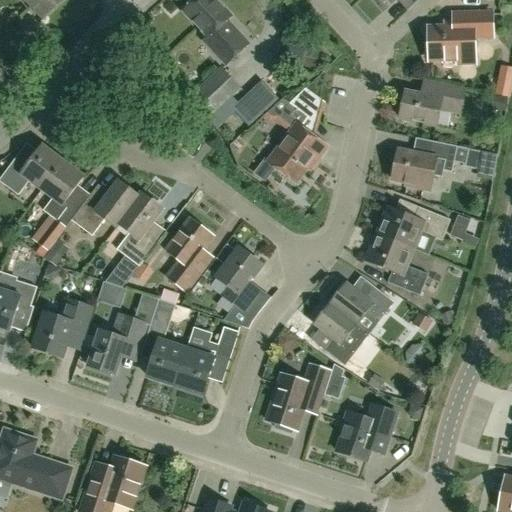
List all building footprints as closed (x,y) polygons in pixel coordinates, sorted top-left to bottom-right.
[(23,0),(41,18),(60,0),(23,0)] [(248,45),(226,22),(231,18),(213,0),(196,0),(184,12),(208,37),(204,41),(226,65),(248,45)] [(387,0),(391,5),(396,0),(397,0),(407,11),(418,0),(387,0)] [(474,37),(492,37),(492,15),(454,15),(454,28),(429,28),(430,59),(457,59),(458,64),(475,63),(474,37)] [(511,66),(501,65),(496,92),(510,95),(511,85),(511,66)] [(213,115),(240,90),(221,70),(194,95),(213,115)] [(426,84),(424,97),(405,94),(400,120),(436,126),(440,109),(459,113),(463,92),(440,87),(426,84)] [(308,118),(290,104),(281,114),(297,126),(268,163),(295,184),(314,158),(317,160),(327,147),(301,127),(308,118)] [(430,191),(433,176),(443,178),(444,172),(452,173),(455,162),(466,165),(466,167),(479,169),(482,152),(432,143),(429,158),(399,152),(393,181),(408,184),(407,187),(430,191)] [(43,192),(64,162),(43,146),(27,166),(16,158),(0,180),(0,182),(18,196),(29,182),(43,192)] [(57,242),(72,221),(79,213),(66,203),(85,178),(64,162),(43,192),(53,200),(44,212),(56,221),(38,245),(49,253),(57,242)] [(120,225),(143,195),(141,194),(139,197),(118,182),(102,205),(91,196),(79,213),(72,221),(93,237),(106,220),(118,229),(120,225)] [(163,211),(143,195),(120,225),(131,233),(118,251),(140,268),(159,244),(146,234),(163,211)] [(376,235),(414,250),(420,234),(442,242),(450,221),(418,208),(413,220),(387,209),(376,235)] [(192,266),(214,237),(191,220),(167,252),(180,263),(168,279),(187,293),(201,273),(192,266)] [(451,241),(460,244),(468,226),(459,222),(451,241)] [(414,250),(376,235),(366,262),(393,272),(388,285),(420,297),(429,276),(407,267),(414,250)] [(250,286),(263,267),(240,249),(217,279),(230,289),(224,297),(245,313),(259,293),(250,286)] [(31,312),(38,288),(16,281),(12,294),(0,290),(0,329),(11,333),(19,308),(31,312)] [(332,306),(371,336),(371,335),(359,325),(367,316),(379,325),(395,304),(376,289),(367,300),(347,285),(332,306)] [(142,296),(138,309),(154,314),(158,300),(142,296)] [(165,340),(175,305),(158,300),(154,314),(148,334),(165,340)] [(86,334),(94,309),(67,301),(61,320),(46,315),(35,349),(63,359),(73,330),(86,334)] [(346,367),(363,346),(371,336),(332,306),(316,326),(336,341),(327,352),(346,367)] [(139,352),(148,326),(122,318),(116,338),(100,333),(89,367),(117,376),(126,347),(139,352)] [(203,396),(215,360),(216,356),(231,361),(240,334),(225,329),(217,354),(190,345),(177,387),(203,396)] [(177,387),(190,345),(188,351),(161,343),(150,378),(177,387)] [(411,354),(415,368),(429,364),(425,350),(411,354)] [(298,432),(305,411),(316,415),(330,373),(311,367),(306,384),(282,376),(268,422),(277,425),(276,429),(292,434),(293,430),(298,432)] [(368,420),(344,413),(338,430),(345,432),(338,453),(368,463),(372,451),(386,456),(399,415),(373,406),(368,420)] [(0,479),(62,500),(72,471),(32,458),(37,443),(12,434),(8,435),(5,438),(2,446),(0,444),(0,479)] [(97,465),(94,476),(81,511),(111,511),(114,504),(133,510),(147,469),(134,465),(132,460),(124,458),(120,460),(116,459),(113,470),(97,465)] [(511,511),(511,471),(508,472),(507,477),(505,477),(498,511),(501,511),(511,511)] [(255,505),(251,507),(246,506),(243,511),(230,511),(232,508),(210,500),(205,511),(267,511),(266,508),(255,505)]
